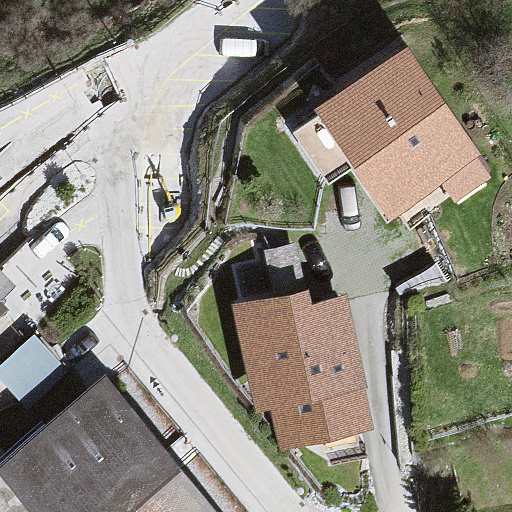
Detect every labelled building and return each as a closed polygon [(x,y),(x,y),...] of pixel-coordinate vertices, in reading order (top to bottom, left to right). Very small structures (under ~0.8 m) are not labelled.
[(397,43),(305,102),(382,219),(432,186),(446,208),(488,181),(397,43)] [(0,308),(16,294),(0,275),(0,233),(24,210),(0,181),(0,308)] [(302,287),(224,302),(246,410),(267,406),(276,450),(367,432),(340,295),(305,302),(302,287)] [(0,364),(26,397),(68,365),(36,325),(0,354),(0,364)] [(210,511),(98,374),(0,452),(0,485),(21,511),(210,511)]
